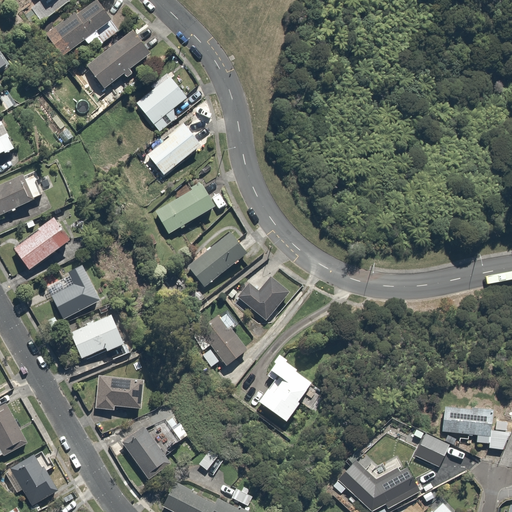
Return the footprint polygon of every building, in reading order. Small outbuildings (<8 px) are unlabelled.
[(119,30),(111,19),(97,0),(95,0),(45,36),(61,57),(83,41),(86,46),(93,41),(98,47),(119,30)] [(151,55),(134,31),(84,65),(101,90),(151,55)] [(177,117),(172,111),(188,99),(169,75),(134,102),(153,126),(158,132),(177,117)] [(199,147),(183,126),(147,155),(163,176),(199,147)] [(21,176),(0,185),(0,216),(33,203),(21,176)] [(189,187),(191,191),(155,210),(166,233),(215,208),(207,192),(202,181),(189,187)] [(27,271),(71,242),(55,218),(12,247),(27,271)] [(187,267),(203,287),(245,255),(230,235),(187,267)] [(100,301),(82,265),(68,272),(74,285),(52,295),(64,319),(100,301)] [(185,288),(173,271),(161,280),(173,296),(185,288)] [(248,283),(238,297),(266,319),(290,292),(271,277),(259,291),(248,283)] [(111,315),(70,332),(83,362),(124,345),(111,315)] [(203,350),(210,344),(226,366),(248,350),(232,328),(229,330),(218,315),(192,335),(203,350)] [(326,392),(279,358),(266,376),(272,381),(257,402),(285,422),(299,403),(311,412),(326,392)] [(93,408),(113,411),(114,407),(139,410),(143,382),(97,376),(93,408)] [(0,407),(0,455),(24,443),(4,406),(0,407)] [(489,448),(502,450),(511,432),(492,430),(494,409),(472,407),(472,409),(445,406),(443,431),(478,435),(477,442),(489,444),(489,448)] [(187,435),(172,415),(163,421),(179,442),(187,435)] [(170,464),(144,427),(121,444),(147,480),(170,464)] [(450,445),(425,433),(415,455),(440,467),(450,445)] [(207,470),(218,456),(210,449),(199,463),(207,470)] [(3,473),(15,494),(22,490),(31,507),(56,494),(35,456),(3,473)] [(356,460),(338,480),(372,511),(386,504),(388,509),(420,491),(409,467),(401,471),(398,468),(377,479),(356,460)] [(163,506),(174,511),(251,511),(239,505),(237,508),(218,498),(214,504),(191,493),(192,491),(175,482),(163,506)] [(253,497),(236,488),(232,498),(248,506),(253,497)] [(452,511),(443,503),(434,511),(432,511),(430,511),(452,511)]
